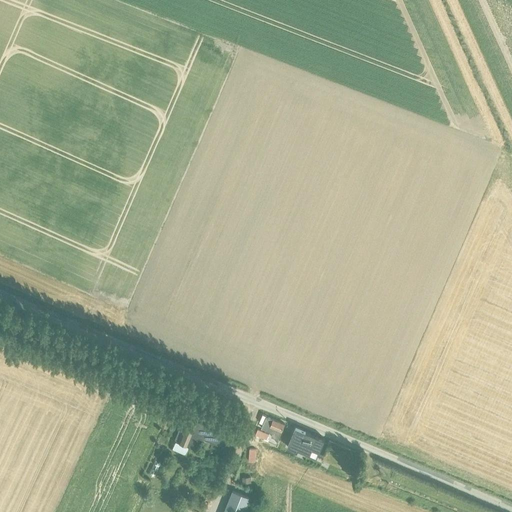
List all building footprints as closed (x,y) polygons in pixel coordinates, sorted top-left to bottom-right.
[(199,417),(187,412),(172,448),(185,454),(188,446),(195,449),(200,438),(205,425),(197,422),(199,417)] [(263,414),(260,422),(263,424),(261,427),(273,432),(271,436),(278,439),(285,423),(263,414)] [(205,425),(200,438),(227,449),(233,436),(205,425)] [(306,431),(296,426),(287,447),(288,447),(316,459),(325,439),(306,431)] [(258,428),(256,434),(267,439),(269,433),(258,428)] [(233,436),(227,449),(234,451),(239,438),(233,436)] [(326,450),(322,459),(341,467),(345,459),(326,450)] [(154,461),(148,473),(154,476),(160,464),(154,461)] [(245,511),(251,498),(232,490),(223,511),(245,511)]
